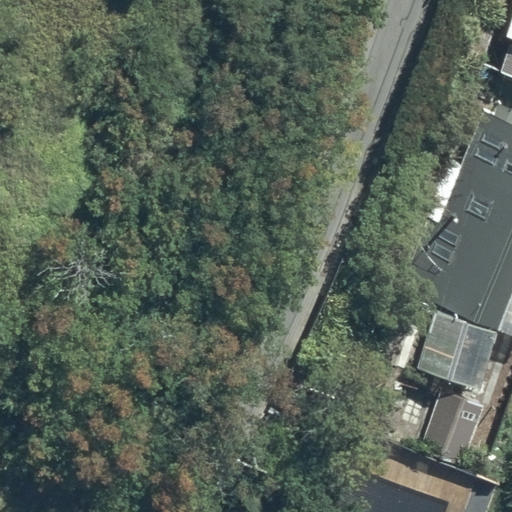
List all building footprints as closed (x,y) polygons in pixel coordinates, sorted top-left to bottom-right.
[(511,0),(509,0),(503,21),(505,22),(494,62),(511,67),(511,0)] [(511,264),(511,109),(486,100),(442,211),(425,205),(395,271),(493,309),(511,264)] [(447,363),(462,301),(434,293),(418,355),(447,363)] [(459,453),(483,385),(440,370),(416,438),(459,453)] [(444,511),(450,497),(352,463),(334,511),(444,511)]
